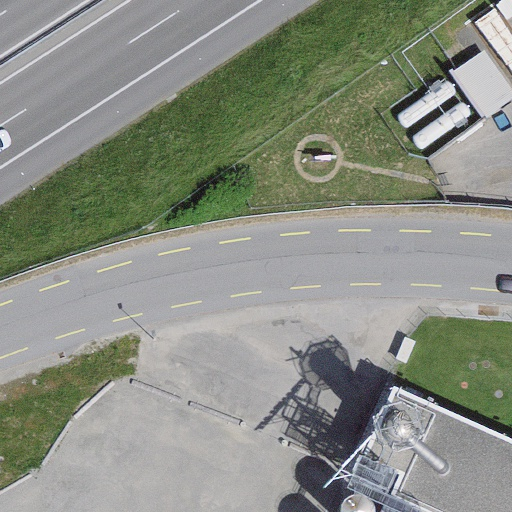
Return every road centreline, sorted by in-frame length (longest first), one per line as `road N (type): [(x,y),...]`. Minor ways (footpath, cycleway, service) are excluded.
road 1 (unclassified): [(0,328),(113,288),(211,267),(399,256),(511,262)]
road 2 (motorway): [(0,127),(197,0)]
